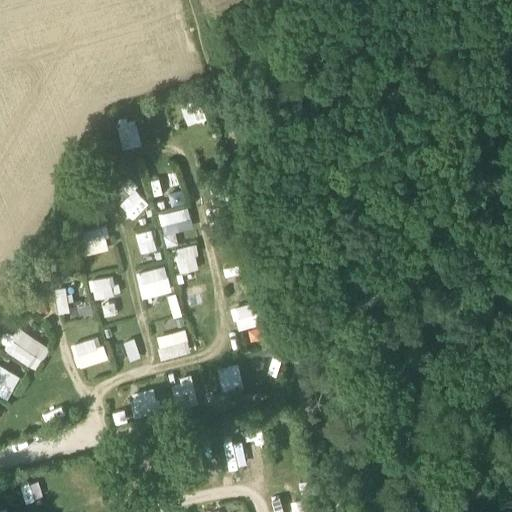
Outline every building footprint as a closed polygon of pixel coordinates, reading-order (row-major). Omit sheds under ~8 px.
[(144,190),(122,196),(127,214),(149,209),(144,190)] [(159,212),(167,244),(178,242),(175,229),(193,225),(188,205),(159,212)] [(80,229),(83,252),(110,248),(106,225),(80,229)] [(135,232),(141,251),(158,246),(152,227),(135,232)] [(195,242),(174,247),(181,271),(201,266),(195,242)] [(248,253),(220,260),(227,286),(254,280),(248,253)] [(165,263),(136,270),(142,296),(172,289),(165,263)] [(92,296),(117,294),(116,274),(91,276),(92,296)] [(202,284),(184,286),(186,304),(204,301),(202,284)] [(232,305),(237,327),(264,319),(258,298),(232,305)] [(35,368),(51,347),(19,323),(3,344),(35,368)] [(186,328),(156,333),(161,356),(191,350),(186,328)] [(71,342),(79,366),(107,356),(99,333),(71,342)] [(0,362),(0,390),(8,395),(20,373),(0,362)] [(154,389),(134,390),(136,410),(155,409),(154,389)]
